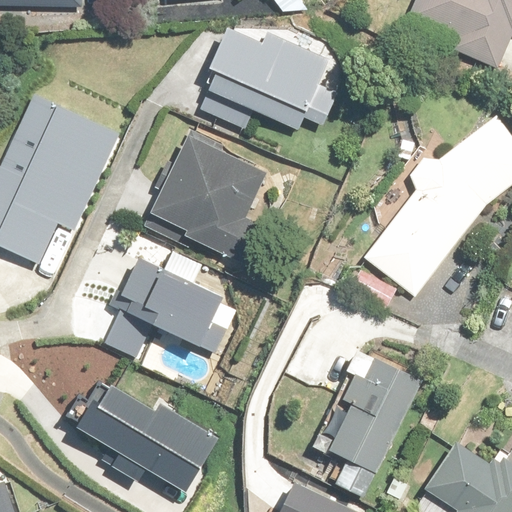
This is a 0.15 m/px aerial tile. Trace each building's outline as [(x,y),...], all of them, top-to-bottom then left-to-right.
[(0,0),(0,5),(80,9),(80,0),(0,0)] [(274,0),(289,20),(307,7),(302,0),(274,0)] [(455,48),(497,68),(511,35),(511,0),(419,0),(411,18),(458,40),(455,48)] [(269,32),(263,44),(231,29),(214,66),(222,70),(213,89),(301,131),(308,117),(322,124),(348,69),(269,32)] [(78,229),(122,134),(35,94),(3,165),(0,163),(0,233),(0,234),(0,244),(41,264),(61,221),(78,229)] [(413,173),(418,190),(365,259),(367,260),(351,288),(387,310),(401,286),(415,297),(482,209),(511,187),(511,135),(498,116),(441,161),(425,159),(413,173)] [(269,171),(225,150),(228,145),(193,128),(153,211),(191,230),(188,235),(211,246),(247,222),(249,222),(250,221),(252,220),(254,220),(255,219),(256,218),(258,217),(259,216),(261,215),(262,214),(263,213),(264,211),(265,210),(266,209),(267,207),(268,206),(269,204),(270,203),(270,201),(271,200),(271,198),(272,197),(272,195),(272,193),(273,192),(273,190),(273,188),(273,187),(273,185),(272,183),(272,181),(272,180),(271,178),(271,177),(269,171)] [(221,297),(198,286),(183,318),(207,329),(221,297)] [(511,310),(511,292),(502,289),(490,325),(505,330),(511,310)] [(368,493),(426,378),(380,355),(377,361),(360,352),(350,372),(357,375),(346,398),(356,403),(332,451),(350,460),(340,479),(368,493)] [(511,511),(511,461),(502,454),(492,467),(460,444),(427,490),(456,511),(511,511)] [(0,511),(18,511),(7,480),(0,482),(0,511)]
